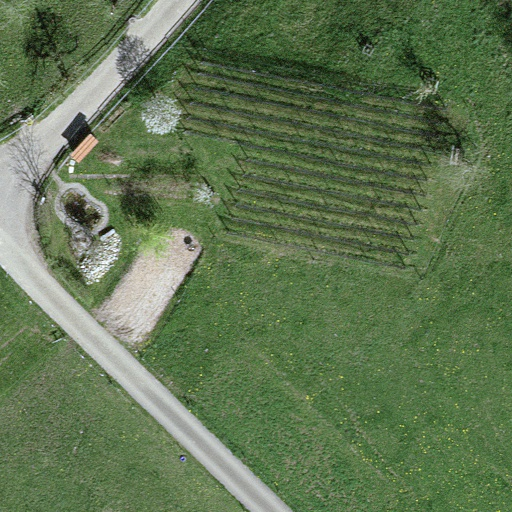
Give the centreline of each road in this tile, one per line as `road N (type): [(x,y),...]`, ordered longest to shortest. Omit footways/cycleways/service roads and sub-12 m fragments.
road 1 (unclassified): [(0,246),(273,511)]
road 2 (track): [(0,192),(173,0)]
